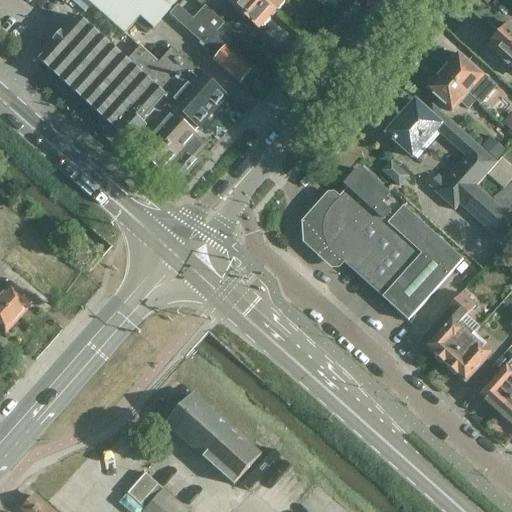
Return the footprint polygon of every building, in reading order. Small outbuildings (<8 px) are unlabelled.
[(84,0),(125,36),(126,36),(141,19),(154,31),(172,11),(171,10),(179,0),(84,0)] [(275,12),(262,0),(226,0),(259,29),(275,12)] [(262,0),(275,12),(285,0),(262,0)] [(225,25),(206,9),(187,30),(206,48),(205,49),(217,60),(215,63),(240,86),(252,72),(227,50),(231,46),(217,34),(225,25)] [(195,135),(194,134),(122,69),(73,24),(40,61),(117,131),(118,139),(121,142),(130,142),(173,181),(190,164),(179,154),(195,135)] [(511,26),(511,25),(500,37),(511,48),(511,26)] [(511,48),(500,37),(489,49),(511,70),(511,48)] [(141,48),(140,49),(122,69),(194,134),(226,98),(173,50),(160,65),(141,48)] [(449,65),(443,72),(476,102),(485,92),(477,85),(484,77),(459,54),(457,56),(453,57),(450,60),(449,65)] [(476,102),(443,72),(436,79),(432,80),(429,84),(429,88),(427,90),(452,113),(461,103),(469,110),(476,102)] [(433,106),(427,112),(417,103),(401,121),(426,144),(436,132),(466,159),(434,194),(455,212),(460,207),(505,248),(511,240),(511,218),(508,214),(503,210),(478,187),(498,164),(433,106)] [(426,144),(401,121),(385,139),(410,162),(426,144)] [(502,160),(488,176),(496,183),(510,168),(502,160)] [(511,169),(510,168),(496,183),(504,191),(511,181),(511,169)] [(340,200),(336,197),(332,197),(307,225),(308,242),(336,266),(340,266),(343,263),(409,322),(463,260),(363,172),(362,174),(358,172),(355,181),(348,189),(349,189),(340,200)] [(511,190),(509,187),(494,199),(503,210),(508,214),(511,210),(511,190)] [(3,293),(0,290),(0,300),(21,320),(35,305),(12,283),(3,293)] [(472,337),(459,326),(477,306),(463,294),(445,314),(452,320),(427,348),(434,354),(434,355),(435,356),(435,360),(441,365),(445,365),(446,366),(472,337)] [(21,320),(0,300),(0,328),(7,335),(21,320)] [(472,337),(446,366),(447,367),(448,371),(453,376),(457,376),(459,377),(459,376),(466,383),(491,355),(472,337)] [(498,413),(500,414),(511,400),(511,373),(506,368),(481,396),(488,402),(487,403),(489,404),(489,408),(494,413),(498,413)] [(193,394),(166,425),(234,486),(262,455),(193,394)] [(511,400),(500,414),(501,415),(501,419),(507,424),(511,424),(511,400)] [(188,511),(146,474),(128,494),(146,510),(144,511),(188,511)] [(51,511),(34,496),(23,509),(26,511),(51,511)]
